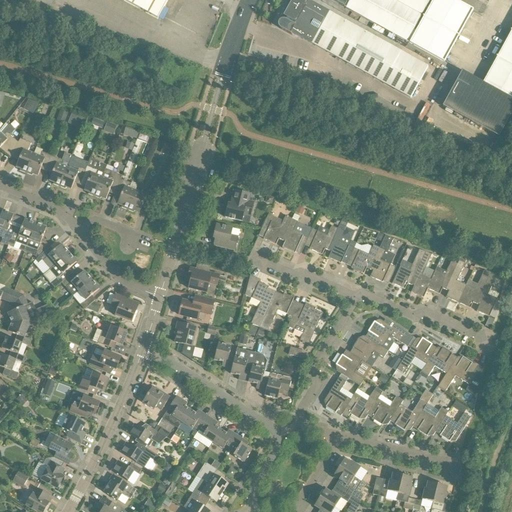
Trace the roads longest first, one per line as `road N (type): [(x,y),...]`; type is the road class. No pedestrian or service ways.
road 1 (unclassified): [(160,295),(250,0)]
road 2 (unknown): [(239,24),(434,120)]
road 3 (residential): [(0,187),(54,208),(116,276),(160,295)]
road 4 (residential): [(68,511),(145,346)]
road 5 (residential): [(288,434),(145,346)]
road 6 (residential): [(298,430),(317,361),(360,289)]
road 7 (residential): [(493,344),(360,289)]
